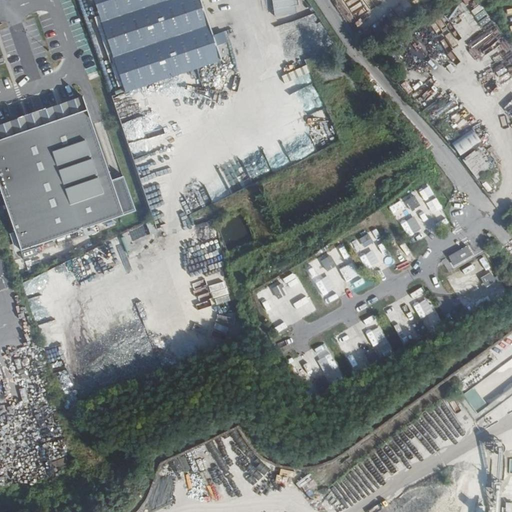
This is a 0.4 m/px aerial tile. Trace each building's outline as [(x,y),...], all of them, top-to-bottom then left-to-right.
[(222,62),(199,0),(92,0),(125,94),(222,62)] [(271,0),(272,15),(295,14),(294,0),(271,0)] [(46,107),(59,104),(56,91),(42,94),(46,107)] [(109,181),(85,110),(0,140),(0,202),(17,253),(134,212),(122,176),(109,181)] [(452,143),(461,155),(481,140),(473,128),(452,143)] [(410,210),(421,207),(416,196),(406,199),(410,210)] [(431,215),(434,221),(445,216),(443,210),(431,215)] [(360,236),(361,242),(371,240),(370,234),(360,236)] [(448,256),(454,267),(474,257),(468,245),(448,256)] [(339,257),(342,271),(353,269),(351,255),(339,257)] [(332,256),(322,259),(327,270),(336,267),(332,256)] [(457,273),(465,288),(478,280),(470,266),(457,273)] [(480,277),(486,288),(497,282),(491,271),(480,277)] [(329,275),(315,280),(320,295),(335,290),(329,275)] [(299,277),(284,281),(288,295),(303,291),(299,277)] [(273,286),(277,298),(287,296),(283,283),(273,286)] [(421,288),(412,292),(416,301),(425,297),(421,288)] [(374,319),(366,323),(371,331),(379,326),(374,319)] [(312,351),(326,375),(318,380),(323,390),(343,379),(324,344),(312,351)] [(465,393),(476,410),(484,404),(474,388),(465,393)]
